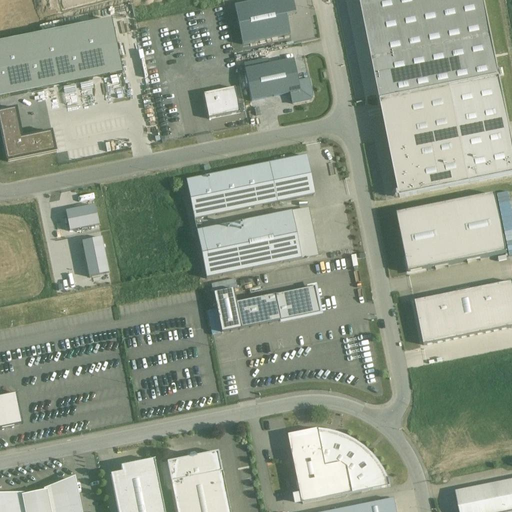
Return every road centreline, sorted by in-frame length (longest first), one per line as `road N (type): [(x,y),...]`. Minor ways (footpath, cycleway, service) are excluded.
road 1 (unclassified): [(384,425),(353,407),(297,402),(0,462)]
road 2 (residential): [(0,189),(350,125)]
road 3 (residential): [(384,425),(398,412),(402,391),(350,125)]
road 4 (residential): [(350,125),(323,0)]
